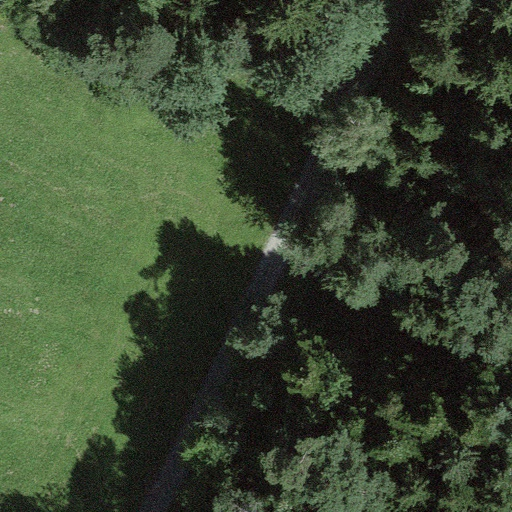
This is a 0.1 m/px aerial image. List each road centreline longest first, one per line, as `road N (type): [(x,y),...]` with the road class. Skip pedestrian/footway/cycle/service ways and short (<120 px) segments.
road 1 (track): [(418,0),(142,511)]
road 2 (track): [(269,264),(511,294)]
